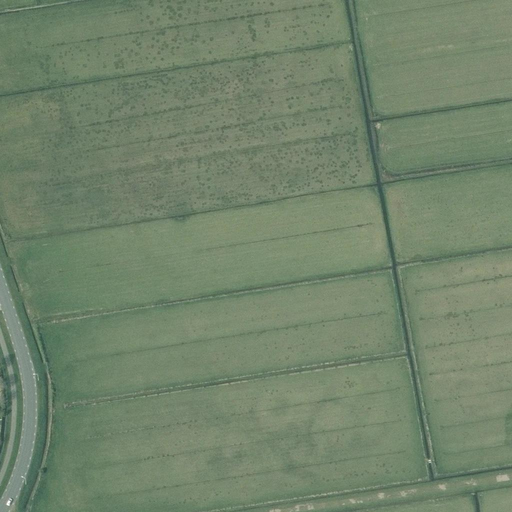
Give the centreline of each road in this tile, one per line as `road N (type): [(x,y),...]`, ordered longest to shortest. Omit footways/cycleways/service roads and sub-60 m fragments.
road 1 (track): [(511,472),(277,511)]
road 2 (secondary): [(0,511),(30,424),(21,357),(0,293)]
